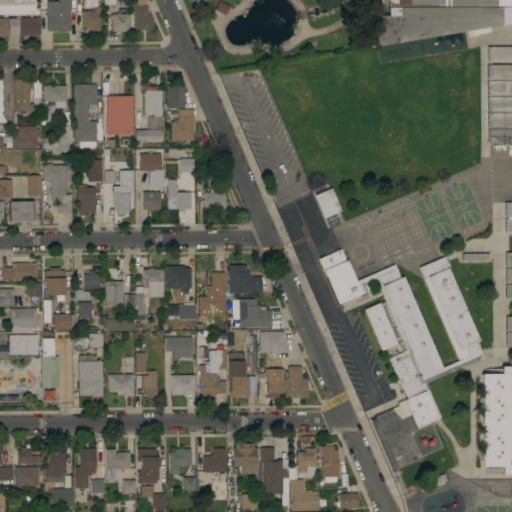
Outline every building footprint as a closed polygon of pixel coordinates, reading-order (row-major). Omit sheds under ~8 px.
[(34,0),(34,14),(0,14),(0,0),(34,0)] [(69,0),(69,31),(46,31),(46,1),(57,1),(57,0),(69,0)] [(98,0),(99,30),(89,30),(89,27),(81,28),(81,11),(82,11),(82,0),(98,0)] [(152,29),(146,29),(146,31),(143,31),(143,29),(133,29),(133,5),(133,0),(144,0),(146,5),(146,12),(149,12),(152,19),(152,29)] [(511,23),(364,48),(363,0),(374,0),(374,16),(398,16),(398,10),(387,10),(387,0),(511,0),(511,23)] [(224,15),(213,9),(218,1),(229,7),(224,15)] [(130,31),(111,32),(111,14),(116,14),(116,13),(119,13),(119,14),(129,14),(130,31)] [(38,35),(18,36),(18,34),(8,34),(8,36),(0,36),(0,18),(9,18),(9,17),(14,17),(14,18),(38,18),(38,35)] [(511,61),(487,62),(486,47),(511,47),(511,61)] [(511,79),(486,80),(486,65),(511,65),(511,79)] [(272,83),(300,82),(300,67),(271,68),(272,83)] [(12,111),(12,79),(32,79),(32,90),(29,90),(29,103),(33,103),(33,98),(40,98),(40,104),(32,105),(32,111),(12,111)] [(511,95),(486,96),(486,81),(511,81),(511,95)] [(95,84),(95,105),(87,105),(87,121),(95,121),(95,142),(73,142),(72,84),(95,84)] [(66,101),(42,101),(42,85),(66,85),(66,101)] [(183,107),(165,107),(165,85),(183,85),(183,107)] [(147,129),(147,116),(153,116),(153,115),(144,115),(143,87),(154,86),(154,90),(160,90),(160,116),(161,116),(161,129),(147,129)] [(105,135),(105,96),(132,96),(132,135),(105,135)] [(511,112),(486,112),(486,97),(511,97),(511,112)] [(40,121),(40,106),(54,106),(54,121),(40,121)] [(170,141),(170,122),(177,122),(177,109),(192,109),(193,141),(170,141)] [(511,128),(486,128),(486,113),(511,113),(511,128)] [(71,142),(71,150),(68,150),(68,154),(51,154),(51,150),(44,150),(44,148),(41,148),(41,138),(53,138),(53,135),(55,135),(57,136),(61,136),(61,126),(64,126),(64,124),(69,124),(69,125),(71,125),(71,142)] [(11,148),(11,147),(5,148),(5,142),(2,143),(2,137),(10,136),(16,135),(16,133),(17,133),(17,127),(35,126),(35,129),(38,129),(38,136),(35,137),(36,148),(11,148)] [(161,142),(143,142),(143,143),(140,143),(140,147),(134,147),(134,130),(160,129),(161,142)] [(511,144),(487,144),(487,129),(511,129),(511,144)] [(193,172),(179,172),(179,162),(177,162),(177,160),(168,160),(168,156),(163,156),(163,148),(168,148),(168,149),(192,149),(193,172)] [(160,169),(162,169),(162,187),(148,187),(148,171),(138,171),(138,154),(160,153),(160,169)] [(87,181),(86,160),(100,160),(101,181),(87,181)] [(70,194),(70,213),(56,213),(56,201),(50,201),(50,193),(48,193),(48,190),(50,190),(50,181),(47,181),(47,180),(42,180),(42,165),(45,165),(45,164),(48,164),(48,165),(59,165),(59,162),(64,162),(64,194),(70,194)] [(104,171),(113,171),(113,184),(104,184),(104,171)] [(40,195),(26,196),(26,175),(39,175),(40,195)] [(184,209),(184,212),(177,212),(177,209),(166,209),(166,193),(163,193),(163,180),(183,179),(183,192),(190,192),(190,209),(184,209)] [(0,198),(0,180),(11,180),(11,189),(11,192),(10,192),(10,198),(0,198)] [(129,211),(125,211),(125,215),(116,215),(116,211),(112,211),(112,190),(113,190),(113,185),(122,185),(122,190),(129,190),(129,211)] [(204,209),(203,193),(209,192),(209,185),(220,185),(220,192),(223,192),(224,208),(204,209)] [(94,210),(93,210),(93,215),(76,215),(75,188),(93,188),(93,192),(94,192),(94,210)] [(313,195),(330,188),(340,211),(323,218),(313,195)] [(159,209),(152,210),(152,211),(141,212),(141,192),(159,192),(159,209)] [(8,222),(8,201),(32,201),(32,222),(8,222)] [(503,215),(511,215),(511,202),(504,202),(503,215)] [(310,228),(305,230),(306,233),(293,239),(282,212),(295,207),(300,205),(310,228)] [(511,218),(503,218),(503,233),(511,233),(511,218)] [(479,341),(476,342),(482,358),(425,383),(440,417),(415,428),(403,400),(406,399),(388,358),(389,358),(389,356),(392,355),(392,356),(405,351),(374,279),(367,282),(371,291),(366,293),(366,292),(355,297),(357,301),(342,308),(340,303),(337,304),(317,259),(339,249),(344,260),(345,260),(355,281),(394,264),(399,278),(402,277),(441,367),(458,360),(418,268),(444,256),(446,261),(447,260),(450,267),(447,268),(479,341)] [(461,261),(461,254),(488,253),(488,261),(461,261)] [(0,269),(1,269),(1,267),(13,267),(13,263),(30,263),(31,263),(31,281),(13,281),(13,280),(1,280),(1,282),(0,282),(0,269)] [(260,293),(228,294),(228,265),(245,265),(245,271),(248,271),(248,277),(260,276),(260,293)] [(162,293),(154,293),(154,297),(148,297),(148,295),(143,295),(143,297),(144,297),(144,314),(143,314),(143,318),(135,318),(135,315),(134,315),(134,306),(134,287),(141,287),(141,286),(140,286),(140,282),(140,277),(140,274),(133,274),(133,266),(142,266),(142,270),(147,270),(147,268),(152,268),(152,269),(161,269),(162,293)] [(190,288),(189,288),(189,292),(187,292),(187,293),(180,293),(180,289),(166,289),(165,266),(183,266),(183,267),(190,267),(190,288)] [(64,295),(43,295),(43,271),(48,270),(48,268),(59,268),(59,270),(63,270),(64,295)] [(83,273),(88,273),(88,271),(93,271),(93,273),(98,273),(98,287),(83,287),(83,273)] [(122,306),(104,306),(104,302),(103,281),(121,281),(122,306)] [(39,295),(26,296),(25,283),(38,283),(39,295)] [(224,315),(199,315),(198,297),(206,297),(205,285),(223,285),(224,315)] [(0,306),(0,288),(12,288),(13,306),(0,306)] [(89,307),(90,307),(91,310),(89,310),(89,318),(74,318),(73,290),(82,289),(82,291),(88,291),(89,307)] [(134,305),(122,305),(122,294),(134,294),(134,305)] [(270,327),(260,327),(260,328),(255,328),(255,329),(239,329),(239,328),(238,328),(237,299),(255,299),(255,305),(257,305),(257,310),(270,310),(270,327)] [(395,344),(379,350),(362,310),(378,303),(395,344)] [(194,304),(194,319),(177,320),(177,316),(166,316),(165,305),(194,304)] [(41,308),(41,314),(40,314),(40,327),(35,327),(35,332),(10,332),(10,328),(9,328),(9,308),(41,308)] [(51,330),(42,330),(42,313),(51,313),(51,330)] [(70,330),(54,330),(54,332),(53,332),(53,314),(70,314),(70,330)] [(133,330),(104,331),(104,319),(133,318),(133,330)] [(258,352),(258,344),(256,344),(255,331),(283,331),(283,338),(285,338),(286,352),(258,352)] [(87,347),(87,333),(100,333),(100,347),(87,347)] [(8,354),(8,335),(36,334),(37,354),(8,354)] [(191,337),(191,357),(172,357),(172,351),(164,351),(164,337),(191,337)] [(58,387),(40,388),(40,357),(42,357),(42,338),(54,338),(54,356),(58,356),(58,387)] [(224,369),(217,369),(217,375),(216,375),(216,381),(224,381),(225,393),(215,393),(215,396),(200,396),(200,394),(199,394),(198,365),(207,365),(207,351),(215,350),(224,350),(224,369)] [(255,373),(248,373),(248,367),(247,367),(247,360),(246,360),(246,351),(255,351),(255,373)] [(255,393),(248,393),(248,397),(227,397),(227,377),(226,377),(227,352),(243,352),(243,375),(247,375),(247,376),(255,376),(255,393)] [(134,353),(145,353),(145,360),(145,363),(143,363),(143,373),(134,373),(134,353)] [(282,371),(285,371),(285,378),(284,378),(284,381),(282,381),(282,394),(279,394),(279,398),(265,398),(265,378),(257,378),(257,373),(263,373),(263,369),(258,369),(258,354),(268,353),(268,358),(273,358),(273,356),(282,356),(282,371)] [(101,378),(102,378),(102,381),(101,381),(101,396),(77,396),(77,355),(95,355),(95,362),(101,361),(101,378)] [(307,398),(284,398),(284,381),(284,379),(286,379),(286,366),(301,367),(300,378),(307,378),(307,398)] [(511,467),(508,467),(508,474),(500,474),(500,467),(481,467),(480,374),(500,374),(500,366),(508,366),(508,368),(511,368),(511,467)] [(156,395),(152,395),(152,397),(146,397),(146,395),(142,395),(141,388),(135,388),(135,375),(146,375),(146,371),(155,371),(156,395)] [(116,395),(116,392),(107,392),(107,374),(132,374),(132,375),(133,375),(133,379),(132,379),(132,395),(116,395)] [(170,395),(169,375),(193,375),(193,377),(194,377),(194,379),(193,379),(193,395),(170,395)] [(403,422),(407,421),(410,427),(406,429),(408,435),(394,441),(396,446),(383,452),(372,425),(386,419),(383,413),(396,407),(403,422)] [(337,477),(335,477),(335,482),(323,482),(323,477),(321,477),(320,446),(324,445),(324,443),(332,443),(332,449),(337,449),(337,477)] [(255,473),(231,473),(231,448),(234,448),(234,444),(253,444),(253,447),(255,447),(255,473)] [(15,464),(15,450),(20,450),(20,447),(25,447),(25,450),(29,450),(29,455),(41,455),(42,463),(15,464)] [(281,468),(285,468),(285,478),(281,478),(281,494),(257,494),(257,462),(259,462),(259,447),(273,447),(273,460),(281,460),(281,468)] [(190,465),(177,465),(177,475),(172,475),(172,473),(168,473),(168,452),(174,452),(174,449),(189,448),(190,465)] [(225,472),(202,472),(201,455),(211,455),(211,448),(224,448),(225,472)] [(314,477),(296,476),(297,467),(295,467),(296,451),(304,452),(304,448),(315,449),(314,477)] [(74,467),(78,467),(78,449),(95,449),(95,469),(94,469),(94,474),(90,474),(90,476),(86,476),(86,488),(75,488),(74,467)] [(105,449),(114,449),(114,452),(128,452),(129,469),(114,469),(114,483),(105,483),(105,449)] [(136,483),(136,471),(139,471),(139,461),(136,462),(136,449),(155,449),(155,452),(157,452),(158,481),(155,481),(155,483),(136,483)] [(64,468),(64,473),(63,473),(63,482),(44,482),(44,466),(47,466),(47,452),(53,452),(53,450),(59,450),(59,452),(64,452),(64,468)] [(36,467),(37,486),(14,486),(14,467),(36,467)] [(0,468),(11,468),(12,480),(0,480),(0,468)] [(419,489),(417,482),(443,474),(445,481),(419,489)] [(195,490),(182,491),(181,477),(194,477),(195,490)] [(134,493),(121,493),(121,480),(124,480),(124,478),(128,478),(128,480),(134,480),(134,493)] [(103,493),(90,494),(89,480),(103,480),(103,493)] [(317,511),(291,511),(291,504),(290,504),(290,499),(288,499),(288,480),(302,480),(302,491),(305,491),(305,490),(310,490),(310,491),(317,491),(317,511)] [(165,507),(152,507),(151,496),(140,497),(140,486),(153,486),(151,493),(164,493),(165,507)] [(71,489),(71,506),(52,506),(51,489),(71,489)] [(357,508),(349,508),(349,510),(345,510),(345,508),(335,508),(335,502),(331,502),(331,501),(333,501),(333,498),(337,497),(337,494),(356,493),(357,508)] [(255,511),(239,511),(239,494),(255,494),(255,511)]
